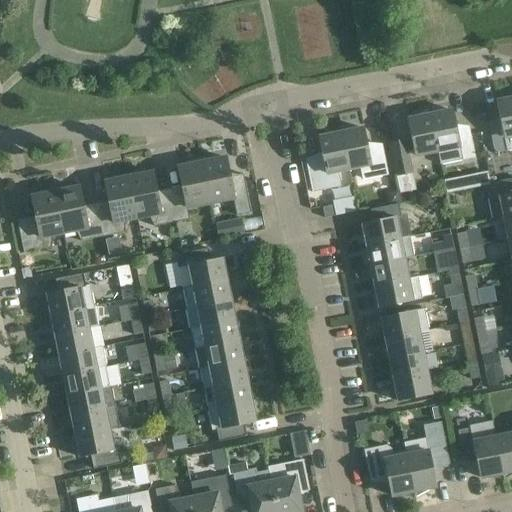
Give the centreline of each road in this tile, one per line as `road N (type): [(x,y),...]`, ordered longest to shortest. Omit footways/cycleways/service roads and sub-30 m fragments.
road 1 (residential): [(346,511),(306,263),(284,207),(264,109)]
road 2 (residential): [(0,138),(264,109)]
road 3 (residential): [(264,109),(511,54)]
road 4 (residential): [(30,511),(0,359)]
